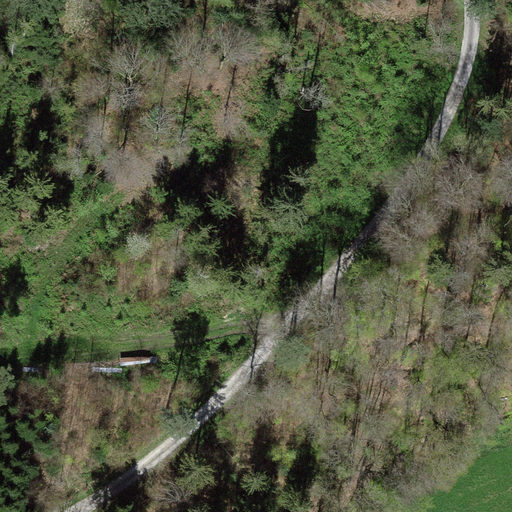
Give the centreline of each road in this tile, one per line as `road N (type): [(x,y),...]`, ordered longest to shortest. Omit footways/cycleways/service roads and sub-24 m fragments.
road 1 (track): [(73,511),(110,493),(235,382),(416,172),(464,66),(472,0)]
road 2 (track): [(0,346),(115,346),(294,318)]
